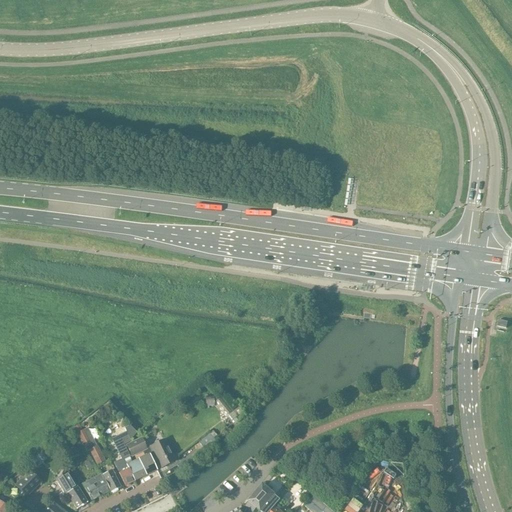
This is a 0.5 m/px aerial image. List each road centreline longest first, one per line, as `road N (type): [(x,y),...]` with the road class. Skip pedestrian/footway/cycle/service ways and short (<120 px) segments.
road 1 (primary): [(464,250),(0,188)]
road 2 (primary): [(0,212),(459,276)]
road 3 (unclassified): [(373,19),(324,15),(99,44),(0,48)]
road 4 (secondary): [(459,276),(447,398),(469,511)]
road 5 (secondary): [(490,511),(467,391),(477,279)]
road 6 (unclassified): [(482,253),(493,147),(478,101),(458,77)]
road 7 (unclassified): [(458,77),(476,134),(464,250)]
